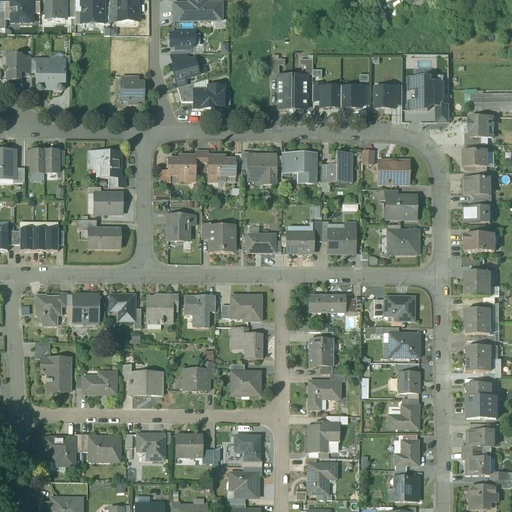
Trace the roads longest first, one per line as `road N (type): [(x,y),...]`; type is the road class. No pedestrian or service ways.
road 1 (residential): [(441,276),(440,173),(426,146),(390,136),(163,136)]
road 2 (residential): [(17,418),(281,419)]
road 3 (residential): [(443,511),(441,276)]
road 4 (residential): [(284,276),(441,276)]
road 5 (residential): [(11,275),(17,418)]
road 6 (residential): [(284,276),(281,419)]
road 7 (residential): [(145,274),(284,276)]
road 8 (residential): [(145,274),(145,136)]
road 9 (residential): [(163,136),(154,0)]
road 10 (residential): [(11,275),(145,274)]
road 11 (residential): [(145,136),(18,133)]
